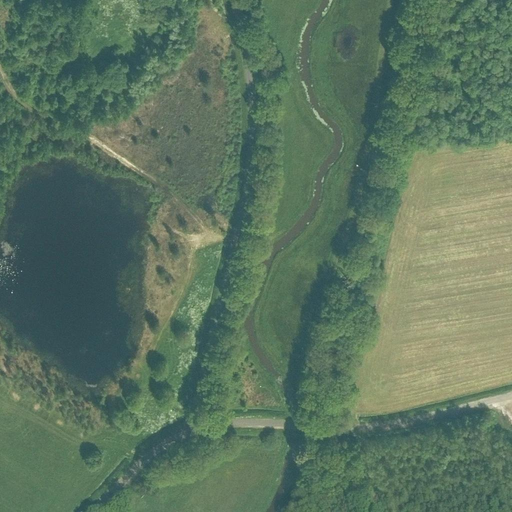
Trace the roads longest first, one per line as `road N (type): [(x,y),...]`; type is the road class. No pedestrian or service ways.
road 1 (unclassified): [(193,427),(251,148),(247,54),(234,0)]
road 2 (unclassified): [(193,427),(390,425),(511,395)]
road 3 (unclassified): [(93,511),(153,448),(193,427)]
